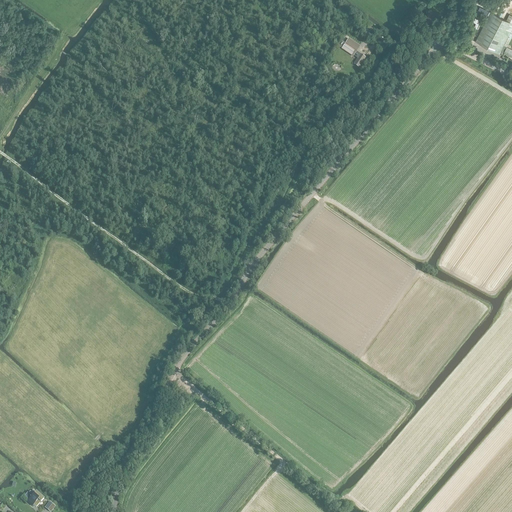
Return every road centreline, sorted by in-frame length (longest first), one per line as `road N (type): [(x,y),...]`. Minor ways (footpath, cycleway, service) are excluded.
road 1 (tertiary): [(113,511),(127,459),(181,359),(443,43)]
road 2 (track): [(216,300),(188,293),(0,152)]
road 3 (track): [(171,375),(346,511)]
